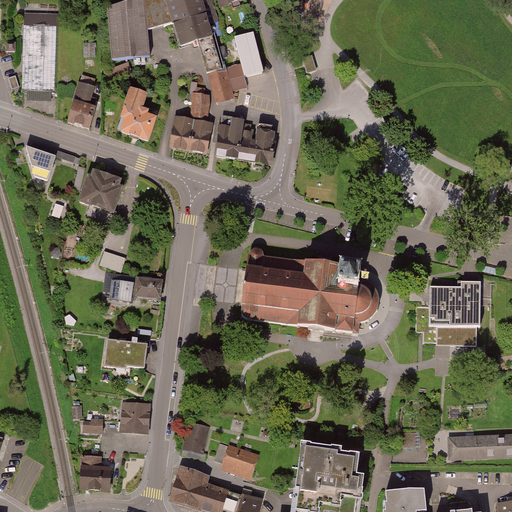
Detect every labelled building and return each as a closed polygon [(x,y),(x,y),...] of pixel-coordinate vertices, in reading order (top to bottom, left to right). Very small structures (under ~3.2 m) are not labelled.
[(135,0),(106,9),(110,61),(148,59),(146,31),(171,26),(178,46),(211,35),(200,0),(135,0)] [(249,0),(219,0),(222,8),(249,0)] [(62,16),(25,14),(24,26),(27,26),(58,28),(62,28),(62,16)] [(58,28),(27,26),(25,92),(55,93),(58,28)] [(253,36),(235,41),(241,66),(245,79),(263,75),(253,36)] [(95,44),(83,44),(84,59),(96,58),(95,44)] [(312,58),(303,61),(307,76),(317,73),(312,58)] [(241,66),(228,69),(234,93),(247,89),(241,66)] [(209,76),(216,103),(233,99),(226,72),(209,76)] [(16,77),(8,80),(12,91),(20,89),(16,77)] [(96,87),(80,82),(67,122),(90,129),(96,108),(90,106),(96,87)] [(129,89),(123,108),(140,114),(147,95),(129,89)] [(210,97),(193,95),(189,121),(206,123),(210,97)] [(116,131),(146,141),(153,118),(140,114),(123,108),(116,131)] [(189,121),(174,118),(169,148),(208,155),(213,124),(206,123),(189,121)] [(222,125),(216,158),(268,166),(273,133),(222,125)] [(35,143),(34,149),(51,154),(52,148),(35,143)] [(53,157),(24,149),(31,176),(47,180),(53,157)] [(124,182),(85,171),(75,203),(114,215),(124,182)] [(249,256),(244,287),(241,320),(297,327),(297,328),(300,329),(301,328),(309,328),(309,330),(324,333),(324,330),(333,332),(332,333),(336,333),(336,332),(351,333),(353,324),(360,325),(360,324),(363,324),(365,323),(367,322),(368,323),(370,321),(370,320),(372,318),(374,317),(375,315),(377,313),(379,311),(378,310),(378,309),(379,307),(379,303),(379,300),(380,299),(379,297),(378,294),(377,292),(375,289),(374,287),(375,287),(372,285),(372,286),(370,284),(368,282),(366,282),(366,281),(360,280),(361,270),(344,268),(344,267),(341,266),(341,268),(339,267),(332,266),(332,264),(318,262),(317,265),(309,264),(309,262),(306,262),(306,263),(263,258),(263,255),(262,253),(261,251),(259,250),(258,250),(256,250),(254,250),(253,251),(251,252),(250,254),(249,256)] [(124,259),(105,253),(101,265),(120,271),(124,259)] [(135,277),(106,273),(102,296),(131,301),(135,277)] [(163,280),(137,277),(134,297),(161,301),(163,280)] [(430,308),(417,308),(416,326),(423,327),(423,344),(437,344),(437,347),(476,348),(477,328),(480,328),(480,306),(491,306),(492,284),(461,283),(461,288),(430,288),(430,308)] [(145,346),(106,341),(102,367),(141,372),(145,346)] [(151,407),(123,404),(120,434),(148,437),(151,407)] [(82,417),(81,432),(100,434),(103,418),(82,417)] [(189,424),(182,455),(206,461),(207,455),(203,454),(209,429),(189,424)] [(415,434),(400,434),(400,449),(416,448),(415,434)] [(511,436),(448,438),(448,461),(511,458),(511,436)] [(225,464),(224,467),(250,476),(257,457),(220,444),(215,461),(225,464)] [(360,511),(366,476),(357,475),(360,455),(342,453),(342,450),(302,444),(297,479),(290,478),(288,489),(299,490),(296,511),(360,511)] [(102,458),(81,457),(79,493),(109,494),(110,470),(101,469),(102,458)] [(181,468),(170,501),(205,511),(236,511),(241,497),(206,485),(209,478),(181,468)] [(409,490),(386,493),(387,503),(390,503),(391,511),(383,511),(382,511),(473,511),(458,511),(427,511),(425,491),(409,490)] [(259,511),(262,500),(241,495),(241,497),(236,511),(259,511)] [(511,511),(511,501),(498,503),(498,511),(511,511)]
